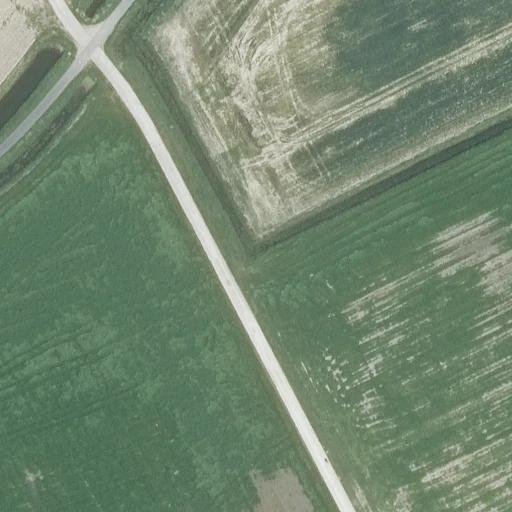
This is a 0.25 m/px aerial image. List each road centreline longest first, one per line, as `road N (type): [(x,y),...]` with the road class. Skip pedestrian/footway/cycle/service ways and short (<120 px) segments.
road 1 (track): [(55,0),(135,107),(347,511)]
road 2 (unclassified): [(0,149),(128,0)]
